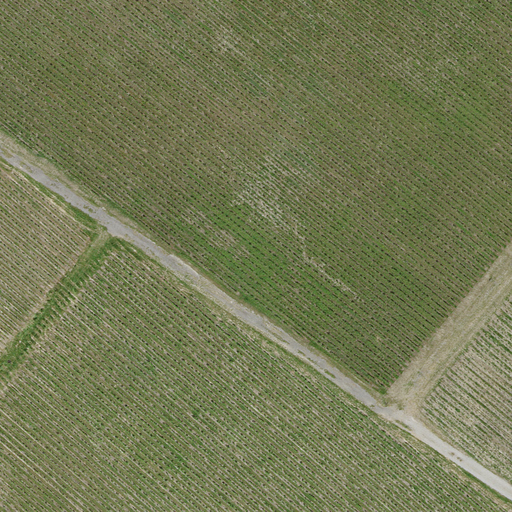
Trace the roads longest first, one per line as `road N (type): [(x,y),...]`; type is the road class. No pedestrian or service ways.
road 1 (track): [(511,492),(0,148)]
road 2 (track): [(422,432),(415,411),(422,380),(511,270)]
road 3 (track): [(0,377),(117,225)]
